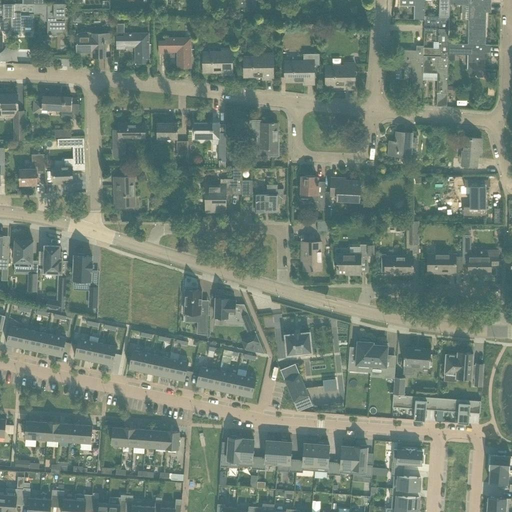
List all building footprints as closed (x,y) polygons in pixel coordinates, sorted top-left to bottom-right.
[(245,8),(245,9),(256,9),(256,0),(238,0),(239,8),(245,8)] [(414,0),(414,19),(424,20),(424,16),(424,0),(414,0)] [(439,0),(439,16),(449,17),(449,5),(449,0),(439,0)] [(485,43),(486,7),(491,7),(491,0),(449,0),(449,5),(469,5),(468,41),(476,41),(476,43),(485,43)] [(23,4),(3,4),(3,17),(11,17),(11,36),(21,35),(21,15),(34,15),(34,4),(23,4)] [(45,4),(34,4),(34,15),(47,15),(47,35),(57,35),(57,33),(65,33),(65,21),(60,21),(60,17),(65,17),(65,4),(45,4)] [(82,14),(74,14),(74,22),(82,22),(82,14)] [(448,54),(448,52),(448,44),(448,29),(449,19),(449,17),(439,16),(424,16),(424,20),(424,25),(436,25),(436,24),(439,24),(439,26),(439,29),(438,29),(438,48),(423,48),(423,56),(441,56),(441,57),(448,58),(448,54)] [(117,49),(124,49),(124,46),(135,45),(135,63),(149,63),(149,33),(124,34),(124,24),(116,24),(117,49)] [(105,57),(105,34),(93,34),(91,33),(89,32),(87,32),(85,32),(84,36),(77,36),(77,52),(93,52),(93,58),(105,57)] [(165,41),(159,41),(159,53),(166,53),(166,50),(177,50),(177,68),(191,68),(191,45),(184,45),(184,38),(165,38),(165,41)] [(490,45),(485,45),(468,44),(448,44),(448,52),(448,54),(468,55),(467,70),(469,70),(469,76),(483,77),(483,70),(484,70),(485,52),(490,52),(490,45)] [(422,73),(423,73),(423,56),(423,48),(424,46),(416,46),(416,50),(398,50),(398,67),(412,67),(412,87),(422,88),(422,73)] [(222,71),(222,75),(232,74),(232,50),(222,50),(222,54),(203,55),(203,71),(222,71)] [(303,63),(285,64),(285,70),(285,80),(303,80),(303,84),(314,84),(313,74),(313,65),(319,65),(319,54),(303,54),(303,59),(303,63)] [(244,75),(263,75),(263,79),(273,79),(272,55),(263,55),(263,59),(244,59),(244,75)] [(423,56),(423,73),(437,73),(437,93),(447,94),(448,58),(441,57),(441,56),(423,56)] [(344,64),(344,68),(326,68),(326,85),(344,85),(344,89),(354,89),(354,64),(344,64)] [(0,94),(0,116),(13,116),(13,140),(24,140),(24,121),(17,121),(17,110),(18,110),(17,94),(0,94)] [(62,114),(71,114),(72,98),(43,96),(42,102),(34,101),(33,113),(47,114),(48,109),(62,110),(62,114)] [(251,129),(256,133),(257,156),(279,156),(279,139),(278,139),(278,123),(274,123),(274,122),(272,122),(272,123),(261,123),(261,121),(252,121),(251,129)] [(212,123),(194,123),(194,138),(212,138),(213,144),(219,144),(219,150),(225,150),(225,124),(219,124),(219,122),(212,122),(212,123)] [(113,130),(113,155),(123,155),(124,143),(121,143),(121,138),(136,138),(145,138),(145,123),(127,123),(127,125),(119,125),(119,130),(113,130)] [(158,138),(177,138),(177,123),(158,123),(158,138)] [(410,157),(410,158),(415,158),(416,157),(417,154),(415,152),(416,138),(411,137),(412,133),(397,132),(395,144),(389,143),(388,155),(410,157)] [(228,137),(228,163),(244,163),(244,153),(238,153),(238,137),(228,137)] [(462,165),(467,165),(477,166),(478,152),(480,152),(481,139),(465,137),(464,147),(462,165)] [(73,138),(58,139),(58,147),(74,146),(73,138)] [(176,155),(188,155),(188,142),(176,142),(176,155)] [(36,171),(45,170),(44,154),(32,155),(32,169),(20,169),(20,184),(37,184),(36,171)] [(65,167),(53,167),(54,183),(72,183),(72,170),(75,170),(84,169),(84,161),(74,161),(65,161),(65,167)] [(241,194),(242,181),(242,167),(233,167),(233,179),(220,179),(220,186),(206,186),(206,211),(225,211),(225,194),(241,194)] [(318,191),(319,182),(317,182),(317,177),(315,177),(315,176),(306,175),(306,176),(301,176),(300,198),(308,199),(308,200),(313,201),(313,203),(315,205),(317,205),(317,210),(324,210),(324,205),(325,192),(318,191)] [(114,177),(114,186),(115,186),(116,207),(135,206),(134,176),(114,177)] [(331,192),(325,192),(324,205),(331,205),(331,195),(337,196),(337,200),(359,201),(360,181),(338,180),(338,178),(331,178),(331,192)] [(465,180),(465,187),(471,187),(471,207),(463,207),(463,215),(485,215),(485,186),(483,186),(483,180),(465,180)] [(252,181),(242,181),(241,194),(242,197),(252,197),(252,211),(277,211),(277,204),(283,204),(283,189),(277,189),(277,185),(267,185),(267,195),(252,195),(252,181)] [(317,221),(317,232),(331,232),(331,221),(317,221)] [(419,254),(419,221),(409,221),(409,250),(412,250),(412,254),(419,254)] [(0,235),(0,269),(1,269),(1,278),(8,278),(8,269),(9,246),(3,246),(3,235),(0,235)] [(462,253),(471,253),(471,235),(463,235),(462,253)] [(32,267),(33,241),(15,240),(14,266),(32,267)] [(303,270),(321,270),(321,242),(301,242),(301,256),(303,256),(303,270)] [(368,245),(368,244),(360,244),(360,255),(337,255),(337,273),(351,273),(351,274),(360,274),(360,260),(368,260),(368,255),(373,255),(373,245),(368,245)] [(61,273),(62,256),(62,252),(59,252),(60,246),(45,245),(45,252),(42,252),(42,262),(44,262),(44,272),(61,273)] [(498,267),(498,250),(490,250),(490,257),(468,257),(468,274),(496,274),(496,267),(498,267)] [(77,255),(74,255),(73,280),(91,280),(91,270),(92,270),(93,262),(92,262),(92,255),(85,255),(85,254),(78,254),(77,255)] [(448,274),(455,274),(456,254),(428,254),(428,272),(448,272),(448,274)] [(381,255),(381,273),(385,273),(385,274),(413,274),(413,264),(413,256),(386,256),(386,255),(381,255)] [(37,292),(38,274),(29,273),(28,291),(37,292)] [(66,312),(67,277),(58,277),(57,310),(66,312)] [(89,286),(88,306),(97,307),(98,287),(89,286)] [(202,312),(202,304),(203,304),(203,299),(202,299),(203,290),(193,290),(193,289),(186,288),(185,293),(187,293),(186,313),(197,313),(197,320),(199,321),(199,332),(209,333),(210,313),(202,312)] [(235,311),(236,301),(229,300),(229,298),(226,298),(226,297),(216,295),(215,318),(226,318),(226,322),(244,323),(248,331),(254,328),(248,313),(242,316),(240,311),(235,311)] [(10,325),(6,344),(17,346),(21,328),(10,325)] [(17,346),(25,348),(29,330),(21,328),(17,346)] [(38,332),(29,330),(25,348),(34,350),(38,332)] [(34,350),(43,352),(47,333),(38,332),(34,350)] [(285,335),(287,355),(311,352),(309,332),(300,333),(294,333),(294,334),(285,335)] [(47,333),(43,352),(52,354),(56,335),(47,333)] [(257,334),(249,337),(255,352),(265,354),(257,334)] [(66,338),(56,335),(52,354),(62,356),(66,338)] [(85,359),(89,341),(78,338),(75,356),(85,359)] [(371,368),(373,342),(367,342),(368,340),(360,339),(360,341),(358,341),(356,357),(349,357),(348,371),(356,371),(357,364),(370,365),(370,368),(371,368)] [(89,341),(85,359),(94,361),(98,342),(89,341)] [(94,361),(103,362),(106,344),(98,342),(94,361)] [(386,366),(388,343),(380,343),(380,345),(373,345),(373,342),(371,368),(385,369),(384,378),(394,378),(395,366),(386,366)] [(103,362),(113,365),(117,347),(106,344),(103,362)] [(419,349),(415,348),(405,347),(403,365),(404,365),(403,374),(413,374),(414,366),(430,367),(431,349),(419,348),(419,349)] [(143,352),(133,350),(129,368),(139,370),(143,352)] [(139,370),(148,372),(152,354),(143,352),(139,370)] [(482,386),(483,364),(475,363),(475,365),(472,365),(473,353),(456,352),(456,354),(447,354),(446,354),(446,356),(445,356),(444,362),(445,362),(445,373),(456,373),(456,377),(471,378),(474,378),(474,385),(482,386)] [(161,356),(152,354),(148,372),(157,374),(161,356)] [(157,374),(165,376),(169,358),(161,356),(157,374)] [(169,358),(165,376),(174,378),(178,360),(169,358)] [(174,378),(185,380),(189,362),(178,360),(174,378)] [(210,369),(200,367),(196,385),(207,387),(210,369)] [(216,389),(219,371),(210,369),(207,387),(216,389)] [(228,373),(219,371),(216,389),(224,391),(228,373)] [(237,374),(228,373),(224,391),(233,393),(237,374)] [(299,373),(284,379),(294,402),(308,396),(299,373)] [(246,376),(237,374),(233,393),(242,394),(246,376)] [(242,394),(252,397),(256,378),(246,376),(242,394)] [(394,394),(404,395),(405,378),(395,377),(394,394)] [(336,378),(322,380),(324,391),(337,389),(336,378)] [(393,394),(392,407),(414,408),(414,420),(425,421),(426,409),(436,410),(437,398),(393,394)] [(437,398),(436,410),(458,412),(457,423),(469,424),(470,413),(476,413),(480,413),(481,405),(481,401),(437,398)] [(36,438),(37,421),(26,420),(25,438),(36,438)] [(47,439),(48,422),(37,421),(36,438),(47,439)] [(58,440),(59,422),(48,422),(47,439),(58,440)] [(69,441),(70,424),(60,423),(60,422),(59,422),(58,440),(69,441)] [(80,442),(81,424),(70,424),(69,441),(80,442)] [(91,442),(93,425),(81,424),(80,442),(91,442)] [(123,445),(124,427),(123,427),(123,428),(112,427),(111,444),(123,445)] [(134,446),(135,428),(124,427),(123,445),(134,446)] [(145,446),(146,429),(135,428),(134,446),(145,446)] [(156,447),(157,430),(146,429),(145,446),(156,447)] [(166,448),(168,430),(167,430),(167,431),(157,430),(156,447),(166,448)] [(178,449),(179,431),(168,430),(166,448),(178,449)] [(221,454),(220,466),(227,467),(239,468),(241,438),(236,438),(236,436),(231,436),(231,437),(229,437),(228,454),(221,454)] [(241,438),(239,468),(240,468),(240,465),(251,466),(251,469),(258,469),(259,456),(253,456),(254,439),(242,438),(241,438)] [(259,456),(258,469),(265,470),(265,465),(277,466),(279,441),(267,440),(265,457),(259,456)] [(279,441),(277,466),(278,466),(278,463),(290,464),(289,471),(296,472),(297,459),(290,459),(292,442),(286,442),(287,440),(281,440),(281,441),(279,441)] [(392,461),(391,468),(404,469),(405,463),(421,464),(421,462),(423,462),(423,457),(422,457),(422,451),(415,450),(415,449),(405,449),(405,450),(402,449),(402,442),(397,442),(397,449),(393,449),(392,461)] [(297,459),(296,472),(302,472),(303,470),(315,471),(317,444),(304,443),(303,460),(297,459)] [(317,444),(315,471),(327,472),(327,474),(334,475),(334,462),(328,462),(329,445),(324,444),(324,443),(319,443),(319,444),(317,444)] [(355,446),(353,474),(365,474),(365,477),(372,477),(372,474),(372,467),(373,465),(366,464),(367,447),(365,447),(365,446),(360,445),(360,447),(355,446)] [(334,462),(334,475),(340,475),(341,473),(353,474),(355,446),(354,446),(354,447),(342,446),(341,462),(334,462)] [(489,464),(489,469),(490,469),(508,471),(509,471),(510,456),(490,455),(489,459),(489,460),(489,463),(489,464)] [(15,459),(15,467),(29,468),(29,463),(30,461),(15,459)] [(372,467),(372,474),(387,475),(387,468),(372,467)] [(391,468),(391,475),(393,476),(392,488),(403,489),(419,490),(420,477),(404,476),(404,469),(391,468)] [(490,469),(489,483),(507,484),(508,471),(490,469)] [(390,488),(389,495),(392,496),(391,508),(418,510),(418,508),(420,508),(420,502),(418,502),(419,497),(402,496),(403,489),(392,488),(390,488)] [(6,494),(4,511),(15,511),(16,504),(17,495),(6,494)] [(75,499),(73,511),(85,511),(91,511),(91,510),(92,497),(92,495),(75,494),(75,499)] [(127,500),(125,511),(131,511),(132,505),(133,496),(127,495),(127,500)] [(486,502),(486,510),(506,511),(508,511),(509,498),(488,497),(488,502),(486,502)] [(28,505),(27,511),(39,511),(40,498),(29,498),(28,505)] [(40,498),(39,511),(50,511),(51,503),(51,499),(40,498)] [(63,499),(62,511),(73,511),(75,499),(63,499)] [(453,501),(452,511),(465,511),(466,502),(453,501)] [(108,511),(109,503),(98,503),(97,511),(108,511)] [(119,511),(120,504),(109,503),(108,511),(119,511)]
